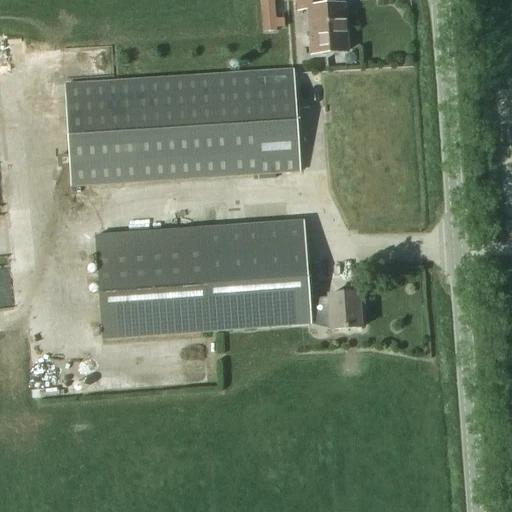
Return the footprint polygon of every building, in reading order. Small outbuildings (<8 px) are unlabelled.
[(263,0),(264,31),(277,31),(275,0),(263,0)] [(344,6),(322,8),(321,0),(297,0),(298,10),(309,9),(312,55),(347,53),(344,6)] [(293,69),(64,83),(71,189),(300,174),(293,69)] [(102,341),(311,326),(329,325),(330,331),(361,329),(358,294),(327,297),(328,300),(309,301),(304,223),(95,238),(102,341)] [(6,272),(0,272),(0,308),(10,308),(6,272)]
